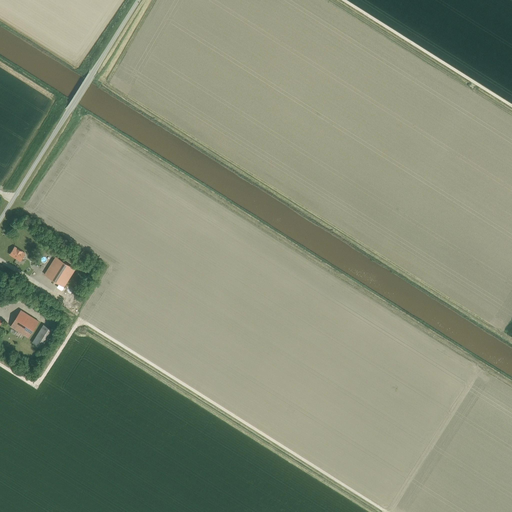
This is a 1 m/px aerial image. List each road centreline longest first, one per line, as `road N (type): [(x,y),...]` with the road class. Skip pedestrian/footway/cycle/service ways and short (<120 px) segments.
road 1 (track): [(0,364),(37,382),(76,323),(85,322),(386,511)]
road 2 (unclassified): [(0,220),(139,0)]
road 3 (track): [(511,106),(342,0)]
